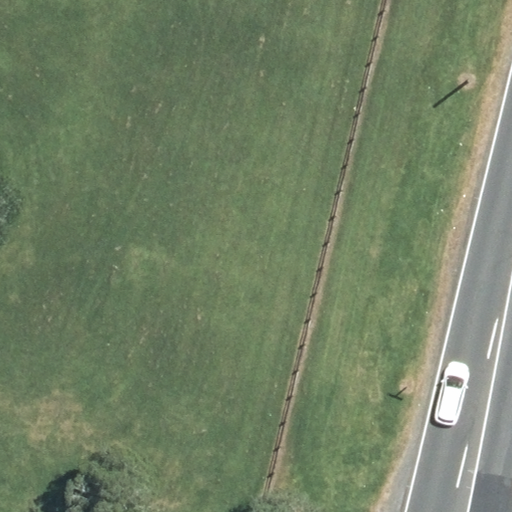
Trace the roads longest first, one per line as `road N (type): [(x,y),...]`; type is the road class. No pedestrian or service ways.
road 1 (secondary): [(487,377),(455,511)]
road 2 (secondary): [(487,377),(479,511)]
